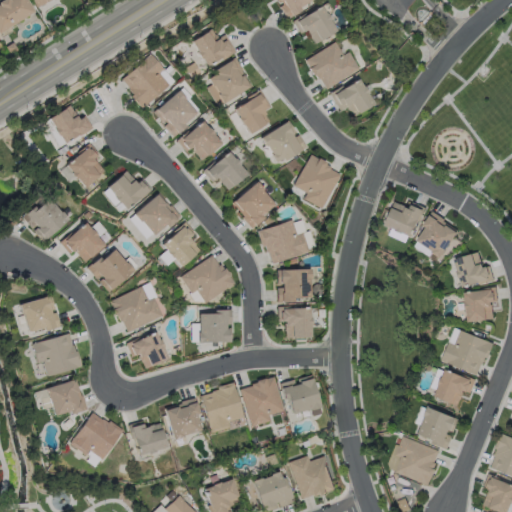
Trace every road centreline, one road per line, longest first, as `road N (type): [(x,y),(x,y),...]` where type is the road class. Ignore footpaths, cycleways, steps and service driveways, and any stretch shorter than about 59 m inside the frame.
road 1 (residential): [(375,511),(347,421),(343,357),(345,275),(359,219),(411,101),(511,3)]
road 2 (residential): [(511,357),(473,215),(343,153),(265,47)]
road 3 (residential): [(123,133),(253,271),(257,353)]
road 4 (residential): [(115,395),(257,353),(343,357)]
road 5 (secondary): [(158,0),(0,100)]
road 6 (residential): [(17,259),(53,275),(79,301),(115,395)]
